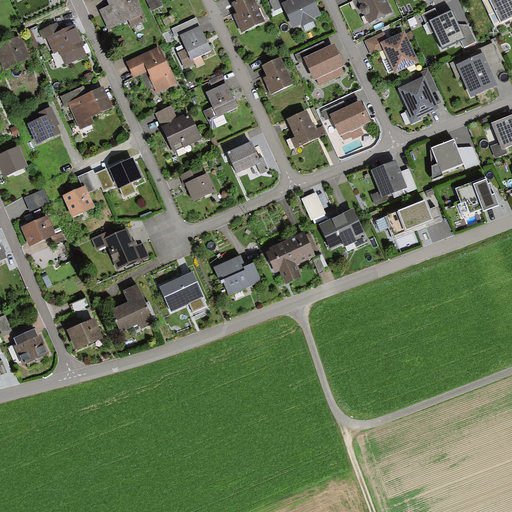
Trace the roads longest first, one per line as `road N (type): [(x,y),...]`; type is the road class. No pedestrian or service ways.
road 1 (residential): [(72,377),(511,221)]
road 2 (residential): [(293,187),(198,230),(181,230),(77,0)]
road 3 (track): [(511,371),(352,424),(347,437),(374,511)]
road 4 (residential): [(293,187),(208,0)]
road 5 (residential): [(0,212),(72,377)]
road 6 (residential): [(327,0),(395,145)]
road 7 (track): [(352,424),(334,406),(296,300)]
road 8 (residential): [(511,99),(395,145)]
